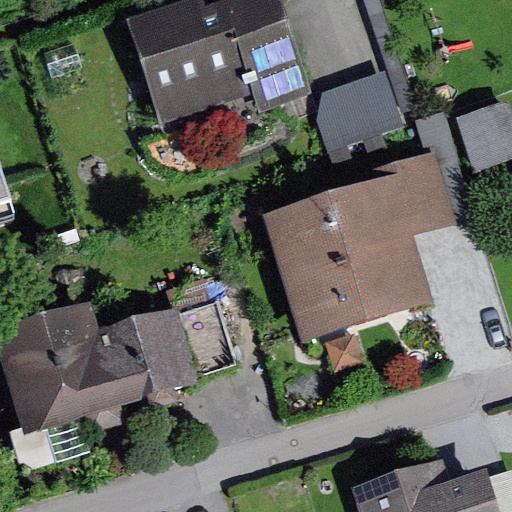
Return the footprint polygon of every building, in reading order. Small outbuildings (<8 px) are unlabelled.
[(286,0),(253,0),(215,12),(212,2),(138,26),(170,129),(261,100),(266,116),(318,99),(286,0)] [(393,76),(336,97),(330,122),(342,156),(413,129),(393,76)] [(511,104),(464,118),(481,176),(511,166),(511,104)] [(0,224),(29,214),(0,130),(0,224)] [(381,190),(273,223),(312,351),(444,311),(424,245),(469,231),(447,157),(378,178),(381,190)] [(102,308),(1,340),(34,443),(252,374),(230,305),(191,318),(189,310),(110,335),(102,308)] [(496,475),(461,486),(455,465),(361,493),(367,511),(511,511),(511,478),(498,483),(496,475)]
